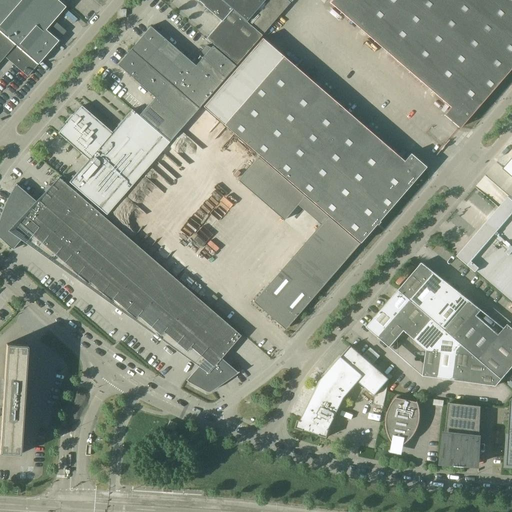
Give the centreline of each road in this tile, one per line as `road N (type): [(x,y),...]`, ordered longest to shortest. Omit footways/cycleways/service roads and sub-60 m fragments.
road 1 (unclassified): [(310,365),(477,170)]
road 2 (unclassified): [(457,156),(290,349)]
road 3 (unknown): [(2,274),(33,256),(134,326),(169,361),(165,401)]
road 4 (unclassified): [(511,491),(383,479),(272,448)]
road 5 (unknown): [(457,156),(293,14)]
road 6 (unclassified): [(18,147),(148,0)]
road 7 (unclassified): [(117,0),(3,135)]
road 8 (unclassified): [(100,361),(66,442),(60,506)]
road 9 (unclassified): [(78,507),(84,437),(116,372)]
road 10 (unclassified): [(100,361),(0,272)]
